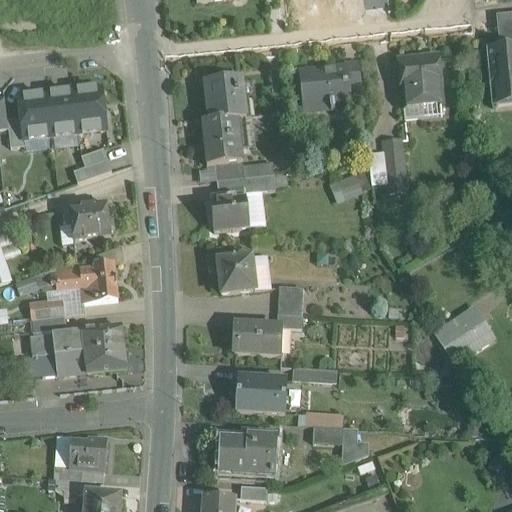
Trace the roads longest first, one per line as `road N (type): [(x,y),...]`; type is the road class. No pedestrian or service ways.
road 1 (residential): [(165,408),(164,246),(143,55)]
road 2 (residential): [(143,55),(400,32),(452,8)]
road 3 (residential): [(0,426),(165,408)]
road 4 (residential): [(0,69),(143,55)]
